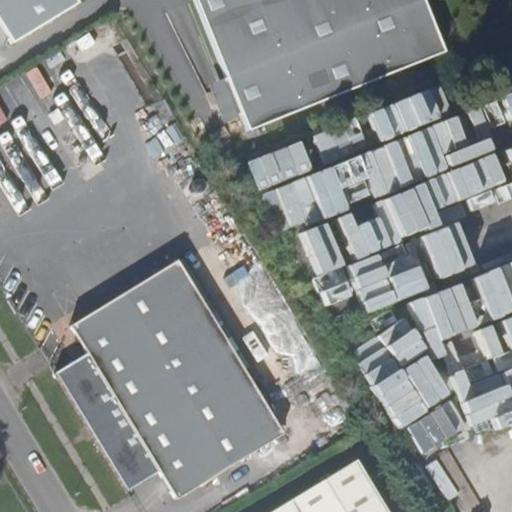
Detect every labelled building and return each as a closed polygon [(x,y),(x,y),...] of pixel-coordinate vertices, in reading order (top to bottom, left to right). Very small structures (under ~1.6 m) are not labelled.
[(0,0),(0,26),(11,44),(77,4),(74,0),(0,0)] [(444,58),(425,0),(197,0),(223,78),(211,83),(210,88),(221,122),(243,115),(246,123),(444,58)] [(438,85),(417,94),(427,119),(448,110),(438,85)] [(511,100),(322,160),(315,137),(249,158),(274,237),(293,231),(321,318),(354,308),(355,310),(472,273),(454,215),(511,197),(511,100)] [(0,123),(9,119),(0,104),(0,123)] [(367,114),(379,140),(402,129),(390,104),(367,114)] [(456,284),(407,300),(427,361),(443,355),(449,374),(489,361),(493,375),(469,383),(474,395),(461,400),(471,428),(493,421),(495,428),(511,422),(511,244),(495,250),(501,267),(456,282),(456,284)] [(53,373),(125,492),(156,472),(173,500),(280,436),(174,261),(68,326),(85,354),(53,373)] [(407,317),(351,348),(373,389),(375,388),(395,426),(450,396),(407,317)] [(455,401),(407,424),(420,452),(468,430),(455,401)] [(285,440),(330,413),(325,404),(280,431),(285,440)] [(386,511),(356,462),(273,511),(386,511)]
